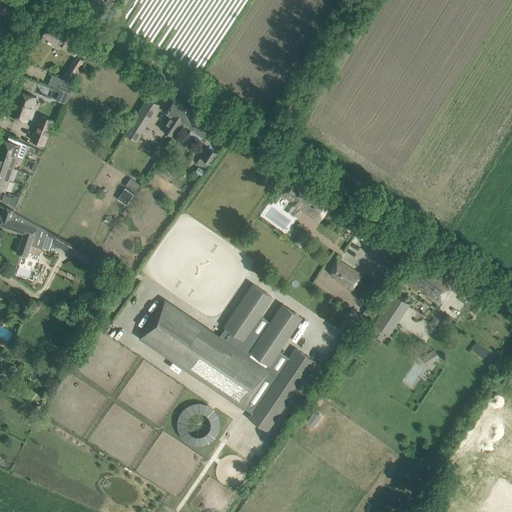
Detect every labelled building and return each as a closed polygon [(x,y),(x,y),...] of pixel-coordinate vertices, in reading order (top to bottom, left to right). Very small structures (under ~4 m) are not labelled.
[(0,0),(0,13),(0,14),(3,13),(4,11),(4,8),(9,2),(5,0),(0,0)] [(52,20),(43,35),(75,55),(84,40),(52,20)] [(71,82),(78,72),(76,71),(83,61),(76,56),(63,78),(71,82)] [(63,78),(58,86),(70,92),(74,84),(71,82),(63,78)] [(55,98),(63,102),(68,93),(60,89),(55,98)] [(36,97),(18,90),(9,113),(27,120),(36,97)] [(171,115),(162,129),(172,135),(181,122),(189,109),(174,99),(169,107),(166,112),(171,115)] [(130,129),(128,133),(137,139),(140,136),(143,131),(155,112),(158,107),(148,101),(145,106),(133,125),(130,129)] [(189,109),(181,122),(191,129),(189,132),(190,134),(199,140),(200,139),(202,136),(206,131),(211,123),(189,109)] [(53,120),(41,116),(31,139),(43,144),(53,120)] [(111,136),(116,129),(104,122),(103,124),(101,123),(98,127),(111,136)] [(1,138),(0,141),(0,150),(17,156),(23,158),(27,145),(9,137),(8,140),(1,138)] [(207,169),(218,153),(208,147),(197,163),(207,169)] [(17,156),(0,150),(0,163),(13,168),(17,156)] [(0,176),(9,179),(13,168),(0,163),(0,176)] [(0,196),(0,197),(3,189),(3,190),(5,190),(9,179),(0,176),(0,196)] [(319,221),(331,201),(293,176),(281,193),(319,221)] [(140,184),(130,178),(125,186),(134,193),(140,184)] [(3,193),(1,200),(10,204),(11,204),(11,205),(15,207),(20,197),(14,195),(15,194),(8,192),(7,195),(3,193)] [(14,211),(14,210),(5,207),(2,215),(1,215),(0,217),(0,225),(23,234),(17,253),(27,256),(29,251),(40,254),(48,230),(14,211)] [(291,240),(300,246),(308,234),(299,229),(291,240)] [(55,238),(52,243),(61,248),(65,242),(56,237),(56,238),(55,238)] [(438,303),(453,282),(420,258),(407,276),(431,293),(428,296),(438,303)] [(332,266),(341,272),(339,274),(340,274),(337,280),(353,290),(363,275),(337,259),(332,266)] [(223,326),(226,327),(244,340),(260,316),(273,297),(252,282),(223,326)] [(91,292),(79,295),(81,304),(93,301),(91,292)] [(354,308),(362,299),(356,294),(348,304),(354,308)] [(394,294),(374,324),(377,325),(378,324),(383,328),(387,323),(392,327),(393,327),(397,323),(396,322),(393,320),(382,313),(388,304),(399,311),(406,302),(394,294)] [(270,370),(220,336),(165,299),(139,338),(243,409),(244,407),(270,370)] [(282,303),(269,321),(249,351),(270,365),(279,351),(303,317),(282,303)] [(249,351),(269,321),(260,316),(244,340),(226,327),(220,336),(270,370),(244,407),(252,413),(289,358),(279,351),(270,365),(249,351)] [(434,349),(424,355),(430,364),(440,358),(434,349)] [(311,365),(293,353),(289,358),(252,413),(270,425),(311,365)] [(312,425),(319,415),(313,410),(305,420),(312,425)] [(500,432),(482,422),(470,443),(488,454),(500,432)]
